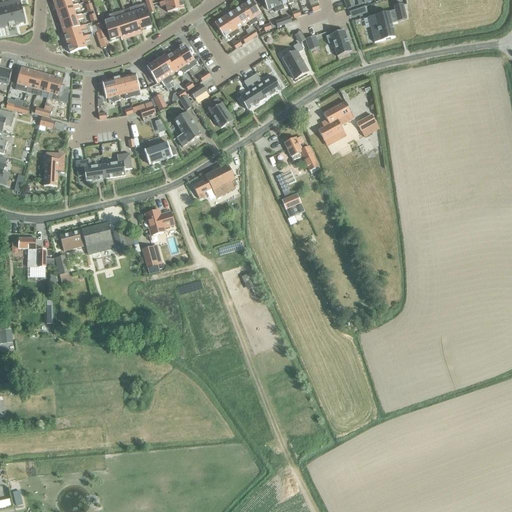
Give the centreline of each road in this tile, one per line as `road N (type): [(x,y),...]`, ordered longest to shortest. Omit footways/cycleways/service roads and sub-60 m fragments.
road 1 (residential): [(0,213),(44,218),(150,194),(355,72),(511,43)]
road 2 (residential): [(217,0),(112,63),(36,54)]
